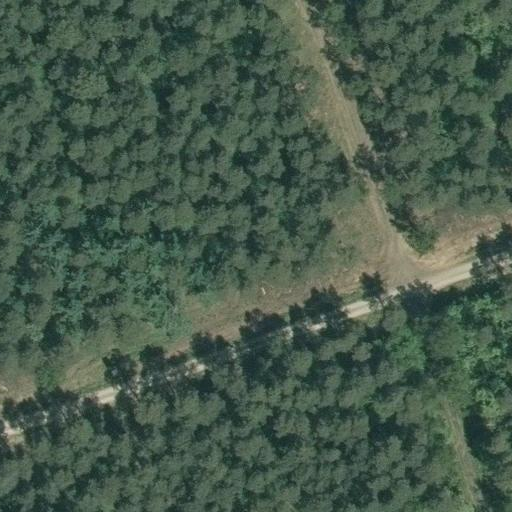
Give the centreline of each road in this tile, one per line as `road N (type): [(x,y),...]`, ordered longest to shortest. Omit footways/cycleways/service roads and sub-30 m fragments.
road 1 (track): [(313,0),(483,511)]
road 2 (track): [(511,251),(0,421)]
